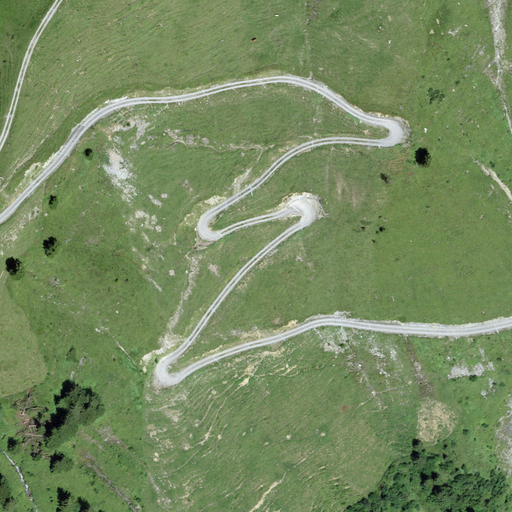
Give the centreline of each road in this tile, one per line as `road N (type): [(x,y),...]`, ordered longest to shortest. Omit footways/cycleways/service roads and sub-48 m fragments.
road 1 (track): [(109,108),(300,82),(364,119),(397,128),(391,141),(330,141),(293,152),(233,198)]
road 2 (track): [(161,366),(160,377),(172,380),(324,321),(447,331),(511,322)]
road 3 (track): [(204,235),(300,207),(307,217),(246,265),(161,366)]
road 4 (track): [(60,0),(38,33),(0,143)]
road 5 (track): [(0,217),(109,108)]
